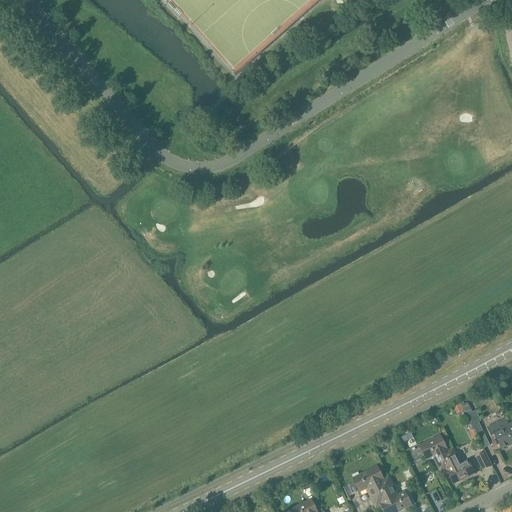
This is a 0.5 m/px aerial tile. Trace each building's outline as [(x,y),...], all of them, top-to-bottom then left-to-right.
[(456,415),(464,411),(460,404),(452,408),(456,415)] [(468,404),(463,407),(467,416),(478,438),(483,436),(484,435),(479,423),(481,422),(476,411),(475,412),(473,413),(468,404)] [(505,420),(487,429),(491,437),(494,435),(502,451),(511,445),(511,433),(508,424),(505,420)] [(471,441),(477,438),(473,430),(467,433),(471,441)] [(445,461),(442,455),(447,452),(440,437),(404,454),(409,465),(419,460),(419,459),(424,457),(426,461),(433,457),(440,472),(445,470),(451,467),(449,462),(447,463),(446,460),(445,461)] [(459,464),(455,455),(452,450),(447,452),(442,455),(445,461),(446,460),(447,463),(449,462),(451,467),(445,470),(453,485),(473,475),(466,461),(459,464)] [(482,471),(489,467),(482,453),(475,457),(482,471)] [(386,501),(377,484),(382,481),(376,468),(352,480),(359,493),(366,489),(375,507),(380,505),(386,501)] [(396,496),(392,487),(387,478),(382,481),(377,484),(386,501),(380,505),(382,511),(398,511),(410,506),(404,493),(396,496)] [(315,511),(310,501),(290,511),(288,511),(315,511)]
